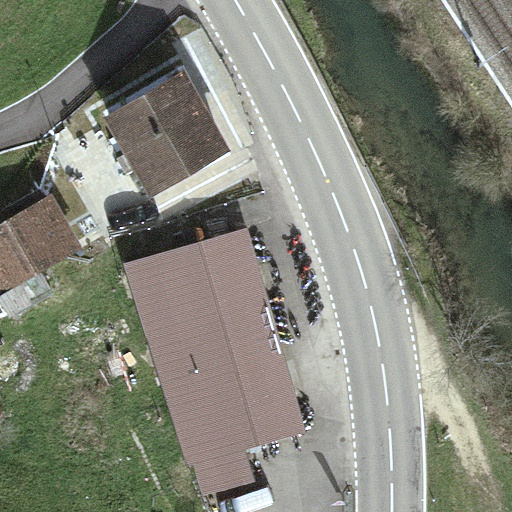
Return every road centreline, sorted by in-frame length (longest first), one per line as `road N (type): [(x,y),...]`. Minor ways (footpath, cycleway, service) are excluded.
road 1 (primary): [(391,511),(383,372),(360,269),(319,162),(234,0)]
road 2 (track): [(372,316),(438,381),(476,511)]
